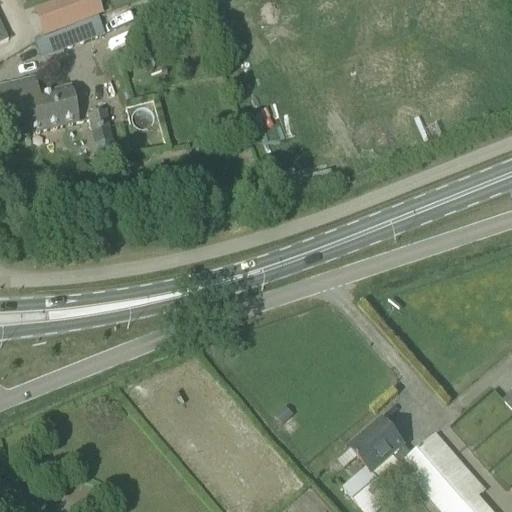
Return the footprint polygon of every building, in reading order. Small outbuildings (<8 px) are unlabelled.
[(65,0),(54,5),(63,30),(88,20),(87,19),(100,14),(95,0),(65,0)] [(97,19),(74,28),(80,45),(97,39),(96,37),(103,34),(97,19)] [(42,41),(33,46),(39,60),(47,57),(46,53),(61,47),(55,35),(42,41)] [(0,87),(0,116),(6,142),(78,125),(69,89),(37,96),(34,80),(0,87)] [(104,114),(86,118),(90,134),(108,130),(104,114)] [(108,130),(90,134),(94,155),(113,150),(108,130)] [(113,150),(94,155),(98,169),(116,165),(113,150)] [(511,395),(502,405),(511,415),(511,395)] [(279,412),(272,418),(288,437),(295,431),(279,412)] [(408,479),(436,511),(487,511),(428,442),(411,457),(381,423),(349,451),(362,466),(360,468),(364,472),(341,491),(358,511),(378,511),(391,501),(378,486),(403,465),(413,475),(408,479)]
